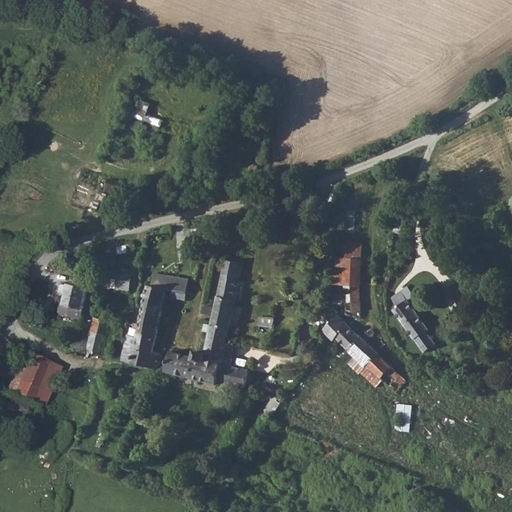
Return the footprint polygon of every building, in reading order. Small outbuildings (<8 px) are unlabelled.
[(149,114),(152,103),(141,99),(135,117),(162,125),(164,119),(149,114)] [(141,188),(111,178),(106,193),(136,202),(141,188)] [(358,209),(362,209),(363,197),(350,196),(347,231),(356,232),(358,209)] [(215,311),(213,318),(230,323),(241,272),(239,271),(239,269),(240,269),(242,256),(229,253),(217,304),(209,302),(207,310),(215,311)] [(115,258),(104,257),(102,267),(114,268),(115,258)] [(125,259),(115,258),(114,268),(113,281),(126,282),(131,283),(131,279),(132,274),(124,274),(125,259)] [(186,295),(188,285),(164,282),(165,272),(155,272),(154,280),(148,280),(144,303),(154,304),(164,305),(166,292),(186,295)] [(87,314),(95,278),(77,275),(72,297),(67,295),(64,304),(87,314)] [(366,305),(367,277),(354,276),(352,276),(352,305),(366,305)] [(454,310),(471,301),(461,281),(444,290),(454,310)] [(419,292),(412,283),(395,296),(401,303),(398,305),(431,348),(441,340),(431,327),(434,325),(413,297),(419,292)] [(154,304),(144,303),(141,319),(139,325),(158,329),(161,319),(152,316),(154,304)] [(409,381),(343,307),(341,308),(328,322),(339,335),(342,332),(355,347),(353,348),(372,368),(374,367),(397,393),(409,381)] [(93,334),(74,329),(73,341),(104,348),(111,313),(98,310),(93,334)] [(257,318),(279,321),(279,313),(258,310),(257,318)] [(232,350),(233,337),(227,336),(230,323),(213,318),(206,347),(201,346),(199,353),(173,348),(168,366),(217,380),(217,377),(221,359),(232,361),(234,350),(232,350)] [(138,332),(130,330),(127,345),(135,346),(136,343),(154,346),(158,329),(139,325),(138,332)] [(15,352),(25,353),(26,344),(16,343),(15,352)] [(162,364),(165,349),(154,347),(154,346),(136,343),(135,346),(127,345),(125,354),(162,364)] [(23,367),(16,364),(7,390),(45,404),(60,364),(28,353),(23,367)] [(253,366),(232,361),(221,359),(217,377),(249,383),(250,380),(253,381),(255,381),(257,370),(252,369),(253,366)] [(5,409),(24,417),(30,404),(11,396),(5,409)] [(397,430),(412,431),(414,404),(399,403),(397,430)]
